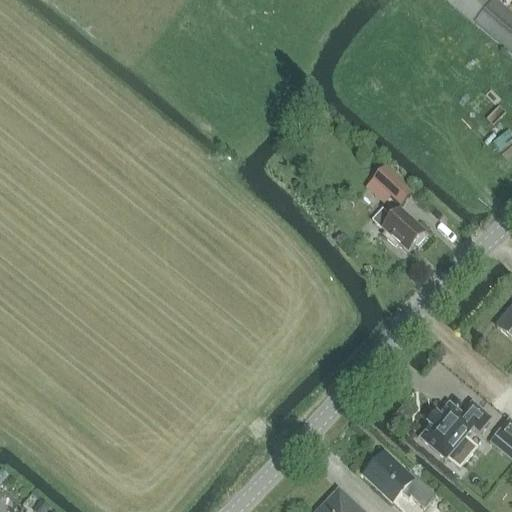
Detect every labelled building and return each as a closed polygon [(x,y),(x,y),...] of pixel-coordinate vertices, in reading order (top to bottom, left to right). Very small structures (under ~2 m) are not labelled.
[(511,17),(494,3),(496,0),(444,0),(475,26),(475,25),(511,55),(511,17)] [(412,196),(384,169),(373,182),(401,208),(412,196)] [(382,214),(373,223),(385,235),(383,238),(395,249),(397,246),(407,254),(425,235),(400,213),(391,222),(382,214)] [(511,310),(496,329),(511,342),(511,310)] [(431,429),(421,441),(446,462),(473,429),(479,434),(491,421),(472,406),(462,418),(450,407),(440,419),(437,416),(428,427),(431,429)] [(436,499),(410,475),(407,478),(384,456),(363,478),(392,505),(403,494),(409,501),(412,499),(424,511),(436,499)] [(318,511),(360,511),(338,491),(318,511)] [(53,511),(42,503),(33,511),(53,511)]
